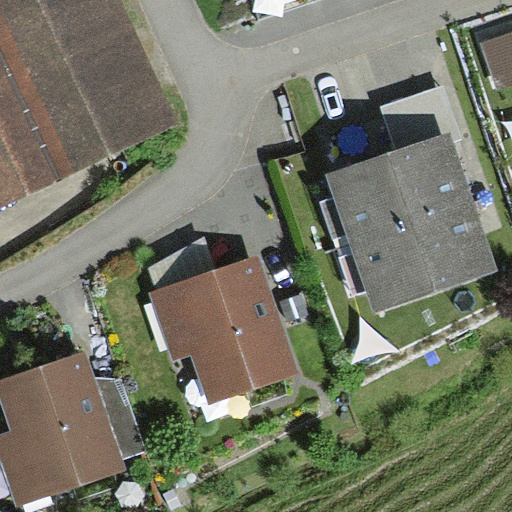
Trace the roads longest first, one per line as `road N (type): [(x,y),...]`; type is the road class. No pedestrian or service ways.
road 1 (residential): [(0,301),(174,190),(204,138),(201,86)]
road 2 (residential): [(450,0),(201,86)]
